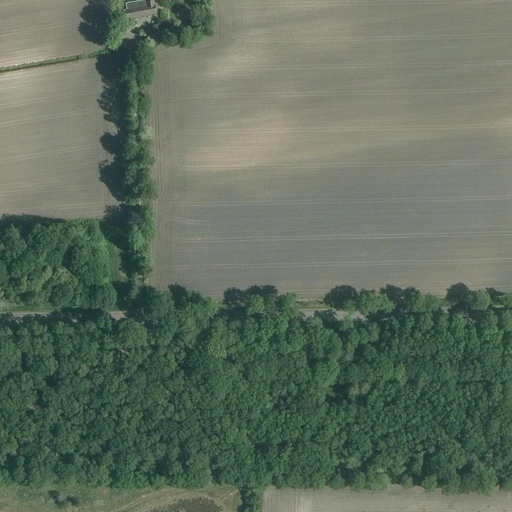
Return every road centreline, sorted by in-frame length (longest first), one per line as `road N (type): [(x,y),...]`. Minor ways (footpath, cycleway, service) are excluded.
road 1 (tertiary): [(0,318),(511,311)]
road 2 (track): [(143,316),(136,45)]
